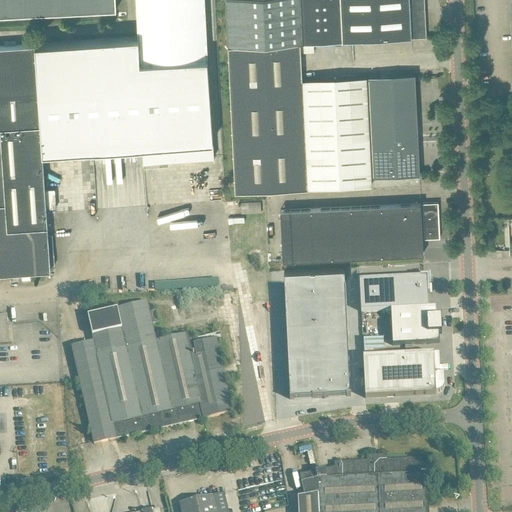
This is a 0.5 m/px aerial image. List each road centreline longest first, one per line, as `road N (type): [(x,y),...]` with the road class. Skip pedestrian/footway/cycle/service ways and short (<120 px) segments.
road 1 (unclassified): [(474,416),(327,427),(0,501)]
road 2 (unclassified): [(474,416),(457,0)]
road 3 (unknown): [(492,302),(503,456),(511,470)]
